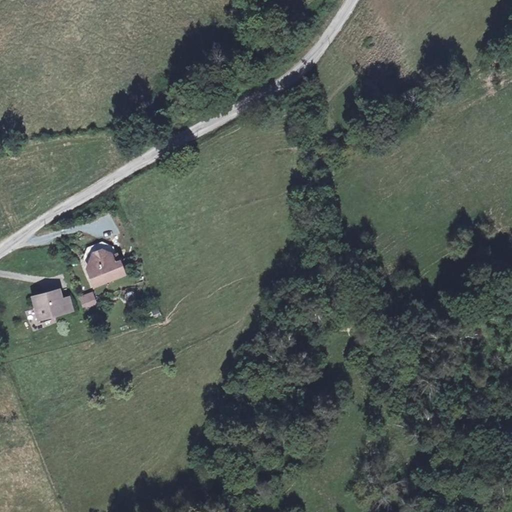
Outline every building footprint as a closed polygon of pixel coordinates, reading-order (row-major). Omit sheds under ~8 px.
[(82,254),(90,259),(95,252),(103,250),(110,254),(114,246),(104,241),(86,248),(82,254)] [(124,269),(120,260),(114,263),(112,257),(110,254),(103,250),(95,252),(90,259),(93,267),(88,270),(92,280),(124,269)] [(118,255),(112,257),(114,263),(120,260),(118,255)] [(61,307),(58,296),(55,285),(31,291),(36,313),(61,307)] [(93,292),(79,295),(84,310),(97,306),(93,292)] [(66,294),(58,296),(61,307),(68,306),(66,294)] [(151,310),(153,318),(161,316),(159,308),(151,310)]
